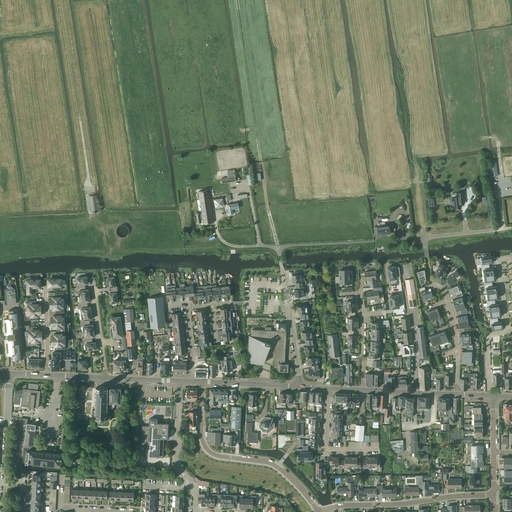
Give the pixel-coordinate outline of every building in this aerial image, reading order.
[(228,177),(222,178),(222,183),(236,181),(235,176),(234,169),(227,171),(228,177)] [(203,222),(203,224),(213,223),(208,190),(199,191),(199,197),(197,198),(197,200),(200,200),(202,217),(200,217),(200,213),(196,214),(197,224),(201,223),(201,222),(203,222)] [(451,200),(449,201),(450,205),(452,205),(453,209),(461,208),(460,204),(464,204),(463,192),(456,193),(457,197),(451,198),(451,200)] [(94,210),(99,210),(97,195),(89,196),(92,214),(95,214),(94,210)] [(239,208),(238,203),(227,205),(229,214),(233,214),(232,209),(239,208)] [(390,233),(389,225),(377,227),(374,227),(375,233),(378,233),(378,235),(390,233)] [(480,258),(481,267),(489,266),(488,263),(492,262),(491,256),(486,257),(486,255),(482,256),(482,257),(480,258)] [(438,276),(438,278),(442,279),(443,273),(441,272),(444,265),(439,263),(434,275),(438,276)] [(388,272),(387,272),(388,276),(389,280),(396,279),(396,275),(400,274),(399,267),(395,268),(394,266),(387,268),(388,272)] [(481,267),(482,270),(483,270),(484,276),(494,274),(493,268),(489,269),(489,266),(481,267)] [(339,270),(340,284),(350,283),(350,282),(352,282),(352,274),(349,274),(349,270),(339,270)] [(426,280),(424,270),(417,272),(416,271),(421,284),(425,283),(424,281),(426,280)] [(453,279),(459,275),(456,270),(445,278),(448,281),(447,283),(451,286),(455,281),(453,279)] [(294,275),(292,275),(293,282),(295,282),(295,286),(304,284),(306,284),(306,280),(302,281),(301,274),(300,271),(294,272),(294,275)] [(370,287),(370,288),(380,286),(379,282),(376,283),(376,280),(375,275),(376,275),(376,271),(364,272),(365,276),(364,276),(365,281),(369,280),(370,287)] [(484,276),(485,282),(483,282),(484,285),(492,284),(491,281),(495,280),(494,274),(484,276)] [(75,284),(76,288),(85,287),(85,284),(87,283),(87,281),(88,281),(87,277),(81,278),(81,276),(78,277),(78,278),(77,278),(78,284),(75,284)] [(111,287),(111,290),(118,289),(117,282),(114,282),(114,277),(113,277),(113,276),(108,276),(108,278),(107,278),(107,279),(107,282),(108,282),(108,287),(111,287)] [(27,281),(23,281),(23,286),(27,286),(27,294),(32,293),(32,290),(37,290),(37,287),(41,287),(40,280),(38,280),(38,279),(29,280),(29,281),(27,281)] [(53,290),(62,290),(61,280),(59,280),(59,279),(51,279),(51,280),(48,280),(48,285),(49,285),(49,287),(53,287),(53,290)] [(413,279),(405,280),(407,294),(415,292),(413,279)] [(304,284),(295,286),(296,289),(294,289),(295,297),(300,296),(300,297),(304,297),(303,296),(304,295),(303,288),(304,288),(304,284)] [(455,293),(456,295),(462,293),(461,290),(459,284),(457,285),(448,289),(450,294),(455,293)] [(484,285),(485,288),(486,288),(487,294),(497,292),(496,286),(492,287),(492,284),(484,285)] [(6,290),(7,301),(7,305),(16,304),(15,289),(13,289),(13,288),(12,287),(9,287),(9,288),(8,288),(8,290),(6,290)] [(79,291),(79,297),(90,295),(89,292),(88,292),(88,289),(86,290),(85,287),(76,288),(76,292),(79,291)] [(366,292),(367,300),(379,298),(378,290),(380,290),(380,287),(373,288),(373,291),(366,292)] [(118,289),(111,290),(112,293),(109,293),(110,299),(109,299),(110,302),(110,303),(111,303),(112,304),(116,304),(116,302),(117,302),(116,297),(119,297),(118,289)] [(425,290),(420,291),(423,300),(433,296),(431,291),(426,293),(425,290)] [(415,292),(407,294),(409,307),(417,306),(415,292)] [(487,294),(488,300),(486,300),(487,303),(495,302),(494,299),(498,298),(497,292),(487,294)] [(53,299),(50,299),(50,303),(64,303),(63,293),(55,294),(55,297),(53,297),(53,299)] [(390,296),(392,308),(399,307),(398,303),(400,303),(400,298),(398,299),(397,295),(396,293),(390,294),(390,296)] [(457,298),(452,300),(454,305),(463,302),(462,297),(463,297),(463,296),(464,295),(463,294),(462,294),(462,293),(456,295),(457,298)] [(78,302),(78,306),(88,304),(87,301),(90,301),(89,299),(90,299),(90,295),(79,297),(80,302),(78,302)] [(148,298),(151,328),(166,326),(163,296),(162,297),(162,299),(148,300),(148,298)] [(345,301),(345,307),(357,305),(356,299),(353,300),(353,297),(346,298),(346,301),(345,301)] [(36,301),(27,301),(28,310),(41,310),(41,306),(38,306),(38,304),(36,304),(36,301)] [(460,310),(461,312),(467,311),(466,307),(465,308),(463,302),(454,305),(456,311),(460,310)] [(495,302),(487,303),(487,306),(489,306),(490,312),(500,310),(499,304),(495,305),(495,302)] [(55,309),(55,312),(64,312),(64,303),(50,303),(50,308),(53,308),(53,310),(55,309)] [(81,309),(82,314),(92,313),(92,309),(91,310),(90,307),(88,307),(88,304),(78,306),(78,309),(81,309)] [(300,314),(301,317),(309,316),(309,312),(307,312),(306,305),(306,304),(302,304),(302,306),(298,307),(299,314),(300,314)] [(348,312),(348,315),(355,314),(355,311),(358,310),(357,305),(345,307),(347,306),(348,312)] [(437,308),(432,310),(435,320),(441,318),(437,308)] [(133,309),(123,310),(123,311),(124,322),(131,321),(134,321),(133,309)] [(41,310),(28,310),(28,320),(37,320),(36,316),(39,316),(39,314),(41,314),(41,310)] [(427,313),(426,313),(428,315),(430,322),(435,320),(432,310),(427,312),(427,313)] [(489,318),(490,321),(497,320),(497,317),(501,316),(500,310),(490,312),(490,317),(489,318)] [(12,354),(13,362),(18,362),(18,359),(21,358),(19,344),(14,345),(14,339),(16,339),(16,338),(16,335),(15,335),(15,333),(13,334),(13,328),(18,328),(17,313),(14,314),(13,311),(8,311),(9,319),(4,319),(5,331),(7,331),(7,335),(8,334),(9,339),(8,339),(8,343),(6,343),(7,355),(10,355),(12,354)] [(462,316),(457,317),(458,322),(468,320),(467,315),(468,315),(467,311),(461,312),(462,316)] [(51,317),(51,322),(64,321),(64,312),(55,312),(56,315),(53,315),(53,317),(51,317)] [(80,320),(80,323),(90,322),(89,319),(92,319),(92,316),(92,313),(82,314),(82,320),(80,320)] [(348,318),(348,323),(358,323),(358,318),(355,318),(355,314),(348,315),(348,318)] [(111,318),(114,337),(123,336),(120,316),(111,318)] [(309,316),(301,317),(301,321),(299,321),(300,328),(309,327),(308,320),(310,320),(309,316)] [(371,322),(371,328),(382,328),(382,324),(389,323),(388,320),(386,320),(383,321),(382,321),(376,322),(376,323),(371,322)] [(464,327),(465,330),(471,329),(470,325),(469,326),(468,320),(458,322),(459,328),(464,327)] [(497,320),(490,321),(490,324),(492,324),(492,330),(495,330),(498,330),(498,329),(503,328),(502,322),(498,323),(497,320)] [(64,321),(51,322),(51,326),(54,326),(54,328),(56,328),(56,331),(65,331),(65,330),(64,321)] [(83,326),(84,332),(94,330),(94,327),(93,327),(93,325),(90,325),(90,322),(80,323),(81,327),(83,326)] [(278,371),(284,372),(284,371),(285,371),(288,371),(288,372),(289,364),(285,364),(287,331),(286,331),(286,324),(279,323),(278,330),(271,330),(271,327),(265,327),(265,330),(253,329),(251,336),(249,335),(247,362),(263,363),(269,349),(275,352),(274,367),(279,367),(278,371)] [(348,332),(354,332),(354,329),(358,329),(358,323),(348,323),(348,329),(348,332)] [(37,326),(28,327),(29,336),(42,336),(42,331),(39,331),(39,329),(37,329),(37,326)] [(460,334),(461,340),(471,339),(470,333),(471,333),(471,329),(465,330),(465,333),(460,334)] [(82,338),(83,341),(92,340),(92,337),(94,336),(94,334),(95,334),(94,330),(84,332),(85,337),(82,338)] [(131,330),(125,331),(125,332),(126,332),(127,346),(135,345),(134,330),(131,330)] [(51,336),(51,340),(65,340),(65,331),(56,331),(56,334),(54,334),(54,336),(51,336)] [(305,340),(305,343),(314,341),(313,338),(312,338),(311,331),(302,332),(303,340),(305,340)] [(445,331),(439,333),(443,343),(448,341),(445,331)] [(347,335),(348,336),(348,347),(355,347),(356,335),(354,335),(354,332),(348,332),(347,332),(347,335)] [(439,333),(434,334),(438,345),(443,343),(439,333)] [(328,335),(331,357),(337,357),(338,365),(343,364),(342,356),(340,356),(337,334),(328,335)] [(429,337),(428,338),(430,340),(432,347),(438,345),(434,334),(429,336),(429,337)] [(223,340),(221,341),(221,344),(227,343),(227,340),(233,339),(233,336),(232,335),(223,336),(223,340)] [(42,336),(29,336),(29,346),(37,345),(37,342),(40,342),(40,340),(42,340),(42,336)] [(208,338),(199,339),(200,346),(211,345),(211,342),(209,342),(208,338)] [(466,345),(466,348),(473,348),(472,344),(471,344),(471,339),(461,340),(461,345),(466,345)] [(57,346),(57,350),(65,349),(65,340),(51,340),(52,345),(54,345),(54,347),(57,346)] [(92,340),(83,341),(83,345),(86,345),(86,350),(92,349),(92,350),(95,350),(95,349),(97,349),(96,345),(95,345),(95,342),(93,343),(92,340)] [(314,341),(305,343),(306,346),(304,347),(305,354),(314,353),(313,345),(314,345),(314,341)] [(407,345),(404,345),(404,347),(405,354),(408,354),(413,353),(412,346),(407,347),(407,345)] [(127,349),(129,359),(133,359),(133,358),(134,358),(134,355),(136,355),(135,348),(127,349)] [(473,348),(466,348),(466,351),(462,351),(462,357),(474,357),(474,351),(473,351),(473,348)] [(347,349),(342,349),(343,364),(344,364),(344,370),(352,370),(351,364),(348,364),(348,355),(350,354),(350,349),(347,349)] [(226,354),(225,354),(225,356),(226,356),(227,371),(233,370),(232,359),(238,359),(239,359),(241,358),(241,357),(239,358),(238,358),(237,351),(233,351),(233,355),(231,355),(231,354),(226,354)] [(53,359),(51,359),(51,360),(51,362),(52,370),(59,370),(59,360),(61,360),(60,352),(57,352),(53,352),(53,359)] [(368,357),(368,360),(374,360),(375,360),(380,360),(380,352),(369,352),(369,357),(368,357)] [(78,360),(78,369),(84,369),(86,369),(87,369),(87,360),(81,360),(81,356),(78,356),(78,360)] [(309,368),(309,369),(316,369),(320,368),(319,363),(317,364),(316,356),(307,358),(308,365),(310,365),(311,368),(309,368)] [(139,374),(145,374),(145,361),(144,361),(144,360),(144,358),(143,357),(142,357),(140,357),(139,358),(139,359),(139,361),(138,361),(137,370),(139,370),(139,374)] [(160,373),(169,374),(170,358),(163,357),(163,362),(161,362),(160,373)] [(471,357),(462,357),(462,363),(466,363),(466,366),(473,366),(473,363),(471,363),(471,357)] [(28,359),(28,368),(42,368),(42,359),(28,359)] [(340,367),(332,368),(332,377),(339,377),(339,383),(342,383),(343,383),(343,367),(342,364),(339,364),(340,367)] [(419,368),(420,389),(425,389),(429,390),(429,382),(428,367),(419,368)] [(316,369),(309,369),(309,373),(307,373),(307,376),(308,376),(308,377),(319,378),(320,371),(319,371),(319,369),(320,369),(320,368),(316,369)] [(501,370),(492,370),(493,374),(492,374),(493,384),(500,384),(499,374),(501,374),(501,370)] [(443,371),(442,374),(442,384),(445,384),(445,385),(451,385),(452,375),(447,375),(447,371),(443,371)] [(461,379),(460,390),(466,390),(467,385),(469,385),(470,373),(470,371),(467,371),(467,373),(464,373),(464,379),(461,379)] [(477,373),(470,373),(469,385),(473,385),(473,388),(479,388),(479,383),(481,383),(481,380),(479,380),(480,377),(477,377),(477,373)] [(433,383),(433,384),(436,384),(436,389),(442,389),(442,384),(442,374),(438,374),(438,375),(434,374),(433,383)] [(388,377),(384,377),(384,385),(391,386),(393,386),(394,386),(395,377),(388,377)] [(96,395),(96,398),(95,398),(96,399),(96,402),(95,402),(95,403),(96,403),(96,406),(95,406),(95,407),(96,407),(95,410),(92,410),(92,414),(95,414),(95,415),(97,415),(97,416),(95,416),(95,418),(97,418),(96,419),(99,422),(102,422),(104,420),(105,420),(105,421),(109,421),(109,420),(110,420),(110,415),(109,415),(110,405),(111,407),(113,407),(114,406),(114,403),(121,403),(121,389),(120,389),(117,389),(114,388),(114,389),(110,389),(110,388),(110,389),(108,389),(108,388),(107,388),(106,388),(104,388),(105,388),(105,387),(104,387),(104,386),(103,386),(103,387),(101,387),(101,386),(100,386),(100,387),(99,387),(100,387),(100,388),(97,388),(97,387),(96,387),(96,388),(96,390),(96,391),(96,394),(95,394),(95,395),(96,395)] [(23,395),(21,405),(25,406),(28,406),(28,407),(33,408),(34,407),(38,408),(40,391),(31,390),(28,390),(27,390),(23,389),(23,390),(17,390),(17,393),(15,392),(13,404),(19,404),(21,395),(23,395)] [(182,397),(182,402),(187,402),(187,401),(191,401),(192,390),(186,390),(186,394),(186,395),(186,397),(182,397)] [(256,395),(256,394),(252,393),(252,395),(249,394),(248,405),(256,406),(257,395),(256,395)] [(335,393),(335,399),(333,399),(333,403),(336,404),(336,402),(341,402),(342,394),(335,393)] [(342,394),(341,402),(346,402),(345,406),(351,407),(351,399),(348,399),(348,394),(342,394)] [(398,396),(398,397),(398,398),(398,406),(399,406),(404,406),(404,410),(405,410),(404,416),(412,417),(413,410),(414,410),(414,400),(414,398),(405,398),(405,397),(405,396),(404,396),(399,396),(398,396)] [(438,398),(438,410),(440,410),(439,417),(451,417),(452,411),(448,410),(448,398),(438,398)] [(449,423),(454,423),(454,418),(457,419),(457,414),(458,414),(458,398),(454,398),(453,414),(452,414),(452,418),(449,418),(449,423)] [(473,410),(473,413),(482,413),(481,413),(481,407),(481,403),(474,403),(474,407),(473,407),(473,406),(464,406),(464,414),(465,414),(465,413),(467,413),(467,410),(469,410),(473,410)] [(231,428),(236,428),(236,431),(235,434),(235,435),(224,434),(223,441),(227,442),(227,445),(235,445),(236,438),(240,438),(240,434),(240,428),(241,407),(232,407),(232,408),(231,428)] [(275,409),(275,416),(275,420),(276,420),(279,420),(279,423),(283,423),(283,416),(286,416),(286,409),(275,409)] [(221,416),(221,410),(210,410),(210,418),(221,418),(221,416)] [(59,460),(60,454),(37,451),(30,450),(31,446),(33,445),(35,429),(40,430),(40,426),(36,425),(36,424),(32,423),(27,423),(27,419),(20,418),(15,455),(22,457),(22,459),(22,462),(62,466),(62,461),(59,460)] [(144,445),(144,456),(163,457),(164,435),(168,435),(168,434),(169,423),(157,423),(158,419),(150,418),(149,426),(148,426),(148,425),(146,425),(142,425),(141,437),(137,436),(137,445),(141,445),(141,444),(144,445)] [(263,420),(262,428),(270,429),(270,427),(273,427),(273,422),(270,422),(270,421),(263,420)] [(354,440),(363,440),(363,435),(364,425),(355,424),(354,440)] [(246,425),(246,431),(248,431),(248,433),(247,442),(248,442),(257,443),(258,433),(253,432),(252,432),(252,425),(246,425)] [(422,428),(408,428),(408,447),(422,447),(422,428)] [(386,434),(380,434),(380,444),(386,444),(386,437),(389,437),(389,431),(386,431),(386,434)] [(210,438),(210,444),(220,444),(220,434),(220,432),(208,432),(207,437),(210,438)] [(467,443),(468,454),(483,454),(483,446),(472,446),(472,445),(471,445),(471,443),(467,443)] [(297,454),(297,455),(298,455),(298,460),(304,460),(305,460),(308,460),(312,460),(312,451),(308,451),(308,446),(303,446),(303,449),(302,449),(297,449),(297,454)] [(483,454),(468,454),(471,454),(471,466),(467,466),(467,472),(476,472),(476,466),(479,466),(482,466),(483,466),(483,454)] [(390,455),(383,455),(383,465),(389,465),(389,469),(392,469),(392,462),(390,462),(390,455)] [(396,462),(393,462),(393,469),(397,469),(397,465),(403,465),(403,455),(396,455),(396,462)] [(409,455),(403,455),(403,465),(409,465),(409,469),(412,469),(412,462),(409,462),(409,455)] [(415,462),(412,462),(412,469),(415,469),(415,465),(421,465),(421,455),(415,455),(415,462)] [(427,455),(421,455),(421,465),(427,465),(427,469),(430,469),(430,462),(427,462),(427,455)] [(332,456),(329,456),(329,462),(329,463),(332,463),(332,468),(332,467),(335,467),(335,468),(338,468),(338,473),(341,473),(341,468),(341,461),(341,460),(338,460),(338,457),(332,457),(332,456)] [(344,460),(341,460),(341,461),(341,468),(348,468),(348,467),(351,467),(351,457),(344,457),(344,460)] [(357,457),(351,457),(351,467),(354,467),(354,468),(360,468),(360,460),(357,460),(357,457)] [(371,469),(371,468),(371,457),(366,457),(366,461),(363,461),(363,468),(369,468),(369,469),(371,469)] [(377,457),(371,457),(371,468),(380,468),(380,461),(377,461),(377,457)] [(325,468),(322,468),(322,463),(316,463),(316,478),(325,478),(325,468)] [(441,469),(435,469),(435,473),(441,473),(443,473),(443,480),(446,480),(446,473),(448,473),(448,469),(441,469)] [(348,487),(337,487),(337,493),(348,493),(348,496),(353,496),(353,484),(355,484),(358,484),(358,477),(355,477),(350,477),(350,481),(347,481),(347,483),(348,483),(348,487)] [(448,479),(448,488),(461,488),(461,479),(448,479)] [(422,488),(422,481),(419,481),(419,487),(405,487),(405,495),(419,495),(419,488),(422,488)] [(425,481),(422,481),(422,488),(425,488),(425,492),(439,492),(439,484),(425,485),(425,481)] [(379,492),(379,485),(376,485),(376,488),(358,489),(358,496),(376,496),(376,492),(379,492)] [(382,485),(379,485),(379,492),(382,492),(382,496),(396,496),(396,488),(382,488),(382,485)] [(208,505),(208,496),(208,494),(199,493),(198,501),(198,503),(202,503),(201,505),(208,505)] [(214,502),(217,502),(218,494),(212,494),(212,497),(208,496),(208,505),(214,506),(214,502)] [(218,494),(217,502),(221,502),(220,506),(227,506),(228,495),(224,495),(218,494)] [(228,495),(227,506),(233,507),(234,503),(237,503),(237,495),(231,495),(228,495)] [(240,507),(246,507),(246,498),(243,498),(243,496),(237,495),(237,503),(240,503),(240,507)] [(246,498),(246,507),(252,508),(253,504),(256,504),(256,496),(250,496),(250,498),(246,498)] [(511,499),(503,499),(503,509),(511,509),(511,507),(511,506),(511,496),(511,499)]
